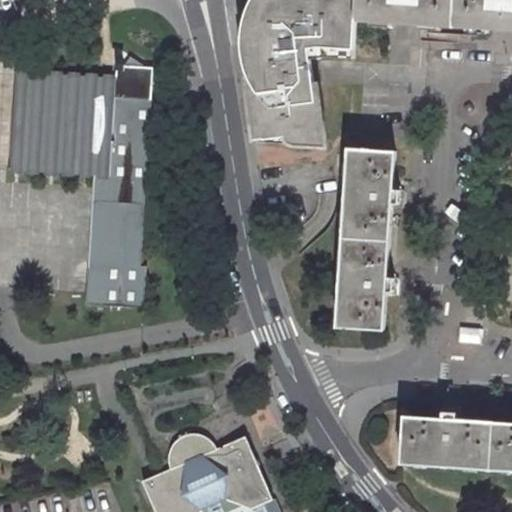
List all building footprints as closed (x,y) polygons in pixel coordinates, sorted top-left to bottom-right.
[(242,41),(251,112),(257,111),(259,121),(252,122),(256,145),(326,148),(313,60),(354,59),(356,21),(357,3),(345,3),(345,0),(263,0),(261,4),(257,16),(254,27),(254,37),(242,41)] [(254,27),(257,16),(261,4),(263,0),(253,0),(248,11),(243,28),(242,41),(254,37),(254,27)] [(511,0),(356,0),(357,3),(356,21),(485,29),(511,29),(511,0)] [(17,136),(8,170),(93,175),(86,306),(146,309),(148,265),(141,265),(151,98),(115,95),(116,79),(13,73),(17,106),(17,136)] [(388,272),(393,203),(402,204),(403,188),(399,188),(399,184),(393,184),(395,151),(349,149),(338,326),(384,329),(387,291),(397,292),(398,279),(394,279),(395,273),(388,272)] [(461,324),(460,339),(482,340),(482,325),(461,324)] [(511,470),(511,422),(460,418),(460,408),(447,407),(446,410),(440,409),(439,418),(404,415),(401,463),(511,470)] [(167,470),(144,480),(157,511),(282,511),(249,436),(220,449),(217,445),(210,436),(200,433),(189,435),(179,443),(175,451),(172,461),(174,468),(167,470)]
